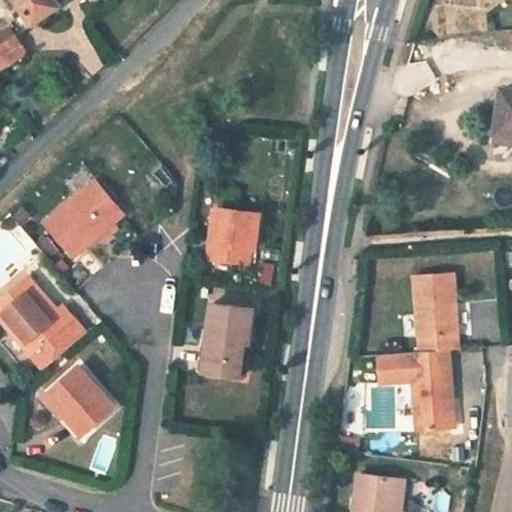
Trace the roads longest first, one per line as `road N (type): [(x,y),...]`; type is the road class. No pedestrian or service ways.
road 1 (secondary): [(311,326),(329,297),(390,0)]
road 2 (secondary): [(350,0),(313,237),(311,326)]
road 3 (residential): [(0,185),(195,0)]
road 4 (residential): [(137,511),(159,366),(144,285)]
road 5 (secondary): [(288,511),(311,326)]
